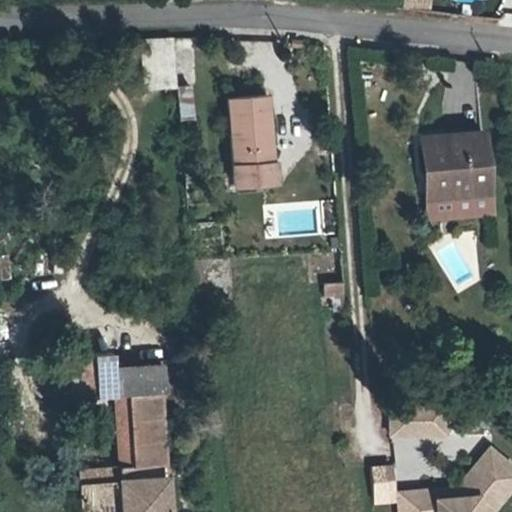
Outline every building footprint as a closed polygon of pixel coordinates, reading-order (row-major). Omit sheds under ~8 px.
[(140,42),(143,88),(178,86),(175,39),(140,42)] [(275,96),(231,99),(237,189),(275,187),(274,168),(280,167),(275,96)] [(423,149),(428,193),(468,190),(469,197),(490,196),(485,135),(444,139),(445,147),(423,149)] [(445,147),(444,139),(422,141),(423,149),(445,147)] [(468,190),(428,193),(429,201),(469,197),(468,190)] [(346,312),(345,282),(322,283),(322,298),(330,299),(330,312),(346,312)] [(146,375),(94,379),(96,402),(109,401),(115,483),(62,486),(64,511),(152,511),(151,480),(137,480),(137,473),(145,472),(139,401),(148,400),(146,375)] [(109,401),(96,402),(100,471),(61,475),(62,486),(115,483),(109,401)] [(413,401),(390,401),(392,431),(412,432),(413,401)] [(448,402),(413,401),(412,432),(447,433),(448,402)] [(511,466),(496,453),(486,464),(511,486),(511,466)] [(425,491),(426,511),(499,511),(511,498),(511,486),(486,464),(463,490),(463,499),(442,500),(442,491),(425,491)] [(387,478),(375,479),(376,493),(388,492),(387,478)] [(463,490),(442,491),(442,500),(463,499),(463,490)] [(426,511),(425,491),(404,492),(404,511),(426,511)]
